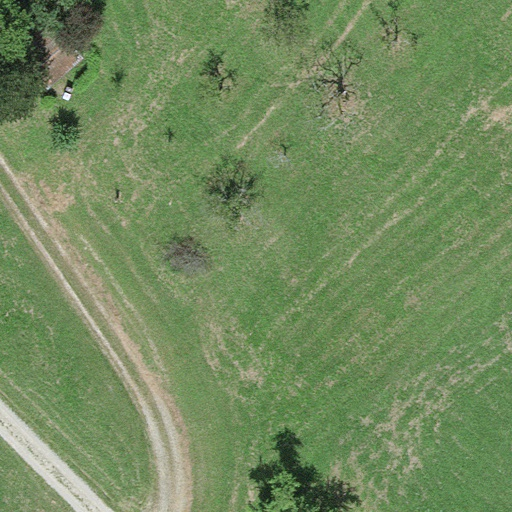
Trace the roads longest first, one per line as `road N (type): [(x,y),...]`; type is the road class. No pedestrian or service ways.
road 1 (track): [(0,189),(115,354),(164,462),(160,511)]
road 2 (track): [(0,426),(84,511)]
